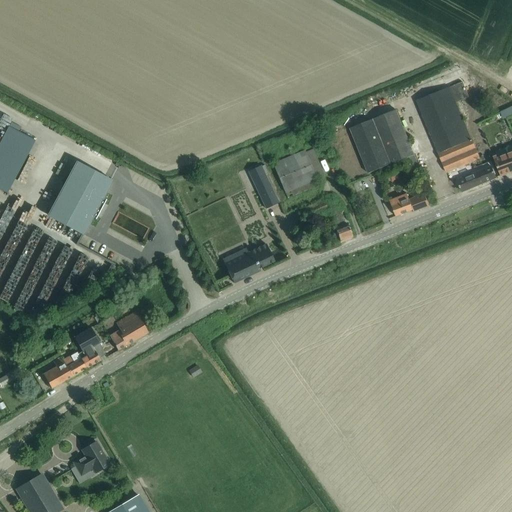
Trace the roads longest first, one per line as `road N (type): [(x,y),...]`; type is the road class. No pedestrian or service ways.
road 1 (tertiary): [(0,434),(240,296),(511,183)]
road 2 (unknown): [(120,186),(0,105)]
